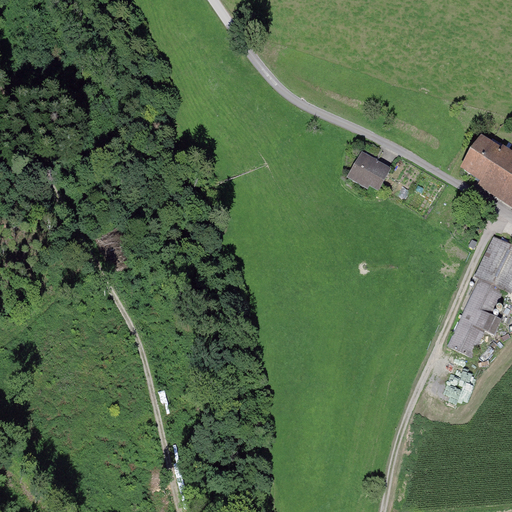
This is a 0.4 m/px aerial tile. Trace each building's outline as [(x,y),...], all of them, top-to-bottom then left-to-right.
[(511,154),(488,138),(467,170),(511,199),(511,154)] [(382,193),(394,171),(365,156),(353,178),(382,193)] [(511,293),(511,245),(495,237),(476,278),(511,294),(511,293)] [(480,280),(449,347),(474,359),(505,292),(480,280)] [(487,331),(499,336),(506,322),(494,316),(487,331)]
